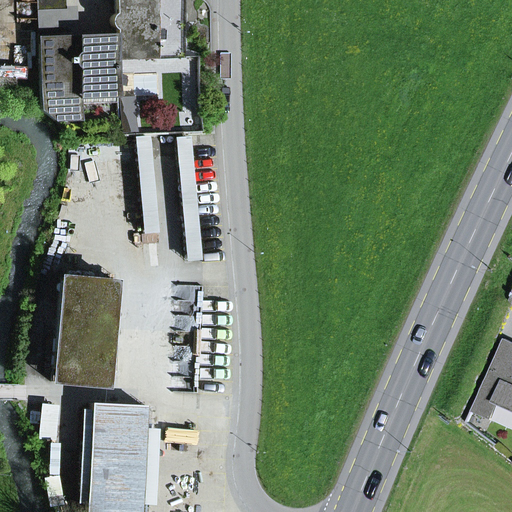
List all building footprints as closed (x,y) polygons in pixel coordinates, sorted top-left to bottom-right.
[(35,0),(36,11),(37,40),(66,39),(66,37),(71,37),(70,10),(65,10),(64,0),(35,0)] [(153,40),(180,39),(178,0),(114,0),(114,14),(111,17),(109,22),(111,26),(115,29),(115,35),(115,53),(153,51),(153,40)] [(81,92),(117,91),(116,60),(115,53),(115,35),(71,37),(66,37),(66,39),(37,40),(40,110),(54,120),(82,119),(81,99),(81,92)] [(181,58),(180,39),(153,40),(153,51),(115,53),(116,60),(181,58)] [(117,98),(117,91),(81,92),(81,99),(117,98)] [(188,138),(174,140),(186,262),(200,261),(188,138)] [(147,140),(133,142),(145,264),(159,263),(147,140)] [(52,369),(104,374),(112,282),(59,277),(50,369),(52,369)] [(496,411),(499,405),(511,410),(511,342),(505,339),(473,412),(492,420),(496,411)] [(51,382),(103,387),(104,374),(52,369),(51,382)] [(138,511),(144,406),(89,403),(83,511),(138,511)] [(511,418),(511,410),(499,405),(496,411),(511,418)]
